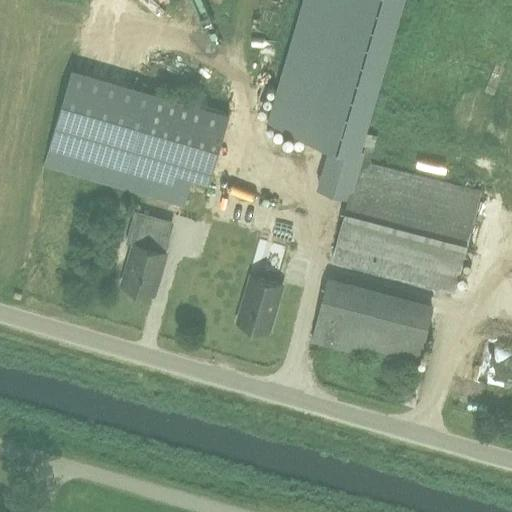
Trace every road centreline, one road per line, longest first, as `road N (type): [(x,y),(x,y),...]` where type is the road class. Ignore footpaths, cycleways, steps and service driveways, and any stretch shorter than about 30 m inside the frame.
road 1 (tertiary): [(0,316),(511,468)]
road 2 (unclassified): [(228,511),(0,445)]
